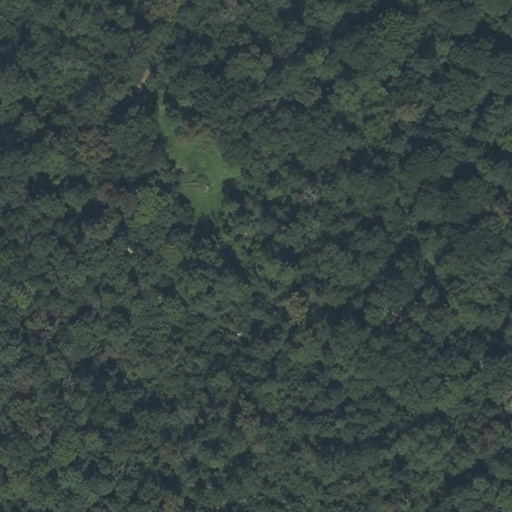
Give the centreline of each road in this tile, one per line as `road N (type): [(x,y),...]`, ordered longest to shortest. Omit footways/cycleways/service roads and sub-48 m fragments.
road 1 (track): [(511,437),(292,0)]
road 2 (track): [(142,0),(146,78),(88,119),(0,147)]
